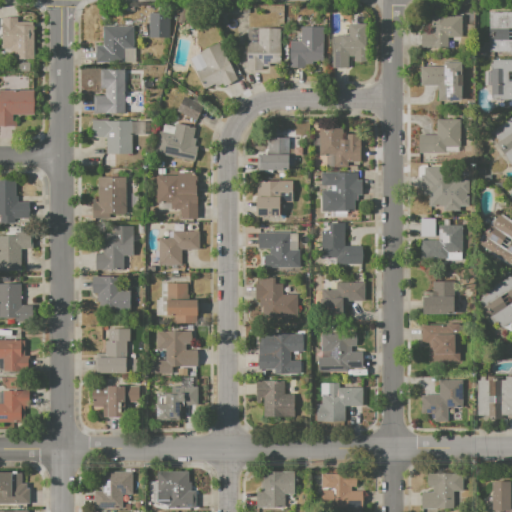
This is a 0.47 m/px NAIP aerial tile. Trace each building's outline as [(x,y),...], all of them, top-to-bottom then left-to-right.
[(489,12),(511,11),(511,56),(510,56),(510,50),(489,50),(489,12)] [(150,13),(170,13),(170,37),(150,37),(150,13)] [(461,15),(461,36),(449,36),(449,47),(421,47),(421,32),(431,32),(431,15),(461,15)] [(33,59),(2,60),(2,17),(17,17),(17,21),(33,21),(33,59)] [(332,67),(333,35),(349,35),(349,24),(367,24),(367,62),(354,61),(354,56),(349,56),(349,67),(332,67)] [(134,26),(134,48),(136,48),(136,63),(123,62),(123,61),(95,61),(95,45),(103,45),(103,26),(134,26)] [(291,67),(291,41),(301,41),(301,27),(324,27),(323,61),(306,61),(306,68),(291,67)] [(248,30),(258,30),(258,28),(280,28),(280,66),(263,66),(263,70),(247,70),(248,30)] [(218,43),(238,79),(224,86),(223,84),(217,87),(215,83),(205,89),(189,58),(218,43)] [(511,99),(491,100),(491,93),(490,93),(490,86),(485,86),(484,71),(490,71),(490,63),(492,63),(492,59),(511,59),(511,99)] [(462,62),(462,101),(438,101),(438,85),(421,85),(421,67),(444,67),(444,62),(462,62)] [(19,63),(30,63),(30,71),(20,71),(19,63)] [(124,69),(124,113),(94,113),(94,95),(105,96),(105,88),(101,88),(101,69),(124,69)] [(0,125),(0,90),(34,90),(35,115),(13,115),(13,125),(0,125)] [(196,120),(176,110),(184,96),(204,106),(196,120)] [(511,167),(488,134),(511,116),(511,167)] [(460,119),(460,153),(419,153),(419,134),(437,134),(437,119),(460,119)] [(132,121),(132,153),(107,153),(107,137),(92,137),(92,120),(109,120),(109,121),(132,121)] [(194,162),(155,154),(159,131),(163,132),(164,124),(175,126),(176,123),(195,128),(193,138),(196,139),(194,145),(197,146),(194,162)] [(320,128),(342,128),(342,139),(346,139),(346,134),(358,134),(358,139),(361,140),(361,162),(348,162),(348,167),(327,167),(327,156),(319,156),(320,128)] [(290,170),(258,170),(258,154),(267,154),(267,138),(290,138),(290,170)] [(322,211),(322,191),(336,191),(336,186),(322,186),(322,172),(358,172),(358,180),(362,180),(362,195),(358,195),(358,200),(354,200),(354,212),(322,211)] [(197,219),(180,219),(180,209),(172,209),(172,203),(157,203),(157,175),(178,175),(178,173),(197,173),(197,219)] [(421,175),(447,175),(447,186),(462,186),(462,207),(429,206),(429,193),(421,193),(421,175)] [(126,176),(126,211),(98,211),(99,176),(126,176)] [(0,180),(18,181),(18,202),(29,202),(29,218),(14,218),(14,222),(1,222),(1,214),(0,214),(0,180)] [(257,216),(257,181),(293,181),(293,202),(279,202),(279,216),(257,216)] [(511,267),(476,244),(494,217),(496,218),(499,213),(511,221),(511,267)] [(363,264),(336,264),(336,258),(322,258),(322,230),(329,230),(329,223),(345,223),(345,246),(363,246),(363,264)] [(461,225),(461,260),(420,260),(421,240),(438,240),(439,225),(461,225)] [(132,226),(132,257),(123,257),(123,270),(95,270),(95,253),(103,253),(103,249),(97,249),(97,237),(103,237),(103,233),(113,233),(113,226),(132,226)] [(159,265),(159,237),(173,238),(173,231),(198,231),(198,249),(182,249),(182,265),(159,265)] [(0,271),(0,232),(34,232),(34,247),(21,247),(21,271),(0,271)] [(299,267),(264,267),(264,254),(270,254),(270,249),(258,249),(258,233),(290,233),(290,250),(299,250),(299,267)] [(511,320),(501,329),(478,299),(511,273),(511,320)] [(92,277),(121,277),(121,290),(130,290),(130,313),(99,313),(99,302),(97,302),(97,293),(92,293),(92,277)] [(298,317),(274,317),(274,305),(259,305),(259,277),(275,277),(275,283),(283,283),(283,294),(298,294),(298,317)] [(454,281),(454,314),(423,314),(423,296),(429,296),(429,292),(433,292),(433,281),(454,281)] [(365,283),(365,301),(343,301),(343,315),(320,315),(321,289),(336,289),(336,283),(365,283)] [(0,317),(0,284),(21,284),(21,305),(33,305),(33,322),(15,322),(15,317),(0,317)] [(167,284),(187,284),(187,300),(198,300),(198,325),(174,325),(174,316),(167,316),(167,284)] [(421,325),(446,325),(446,324),(460,324),(460,362),(428,362),(428,343),(421,343),(421,325)] [(96,374),(96,354),(105,354),(105,341),(108,341),(108,329),(130,329),(130,341),(125,341),(125,374),(96,374)] [(157,331),(192,331),(192,344),(187,344),(186,350),(198,350),(198,366),(173,366),(173,374),(151,374),(151,360),(165,360),(165,349),(157,349),(157,331)] [(318,372),(318,357),(331,358),(331,351),(322,351),(322,333),(357,333),(357,346),(352,346),(352,351),(364,351),(364,369),(348,369),(348,372),(318,372)] [(299,334),(299,352),(290,352),(290,369),(259,369),(259,352),(270,353),(270,347),(264,347),(264,334),(299,334)] [(0,340),(25,340),(25,371),(3,371),(3,358),(0,358),(0,340)] [(511,376),(511,415),(476,415),(476,376),(511,376)] [(462,379),(462,407),(448,407),(448,422),(434,422),(434,413),(421,413),(421,395),(439,395),(439,379),(462,379)] [(295,417),(264,417),(264,399),(261,399),(261,403),(256,403),(256,381),(284,381),(284,394),(295,394),(295,417)] [(317,422),(317,404),(322,404),(322,383),(339,383),(339,387),(363,387),(362,406),(345,406),(345,422),(317,422)] [(92,386),(140,386),(139,401),(125,401),(125,417),(103,417),(103,406),(92,406),(92,386)] [(157,420),(157,393),(184,393),(184,387),(198,387),(198,405),(181,405),(181,421),(157,420)] [(0,422),(0,392),(3,392),(3,390),(29,390),(28,404),(24,404),(24,422),(0,422)] [(95,509),(95,491),(102,491),(102,471),(133,471),(133,494),(123,494),(123,509),(95,509)] [(196,507),(167,507),(167,505),(152,505),(153,482),(157,482),(157,471),(192,471),(192,491),(197,491),(196,507)] [(294,471),(294,495),(285,495),(285,510),(256,509),(256,490),(261,490),(261,482),(263,482),(264,471),(294,471)] [(31,504),(0,504),(0,472),(22,472),(22,483),(27,483),(27,488),(31,488),(31,504)] [(362,506),(321,506),(321,473),(357,473),(357,487),(352,487),(352,491),(362,491),(362,506)] [(463,473),(463,491),(454,491),(453,509),(421,509),(421,492),(433,492),(433,486),(428,486),(428,473),(463,473)] [(492,511),(492,482),(511,482),(511,511),(492,511)]
